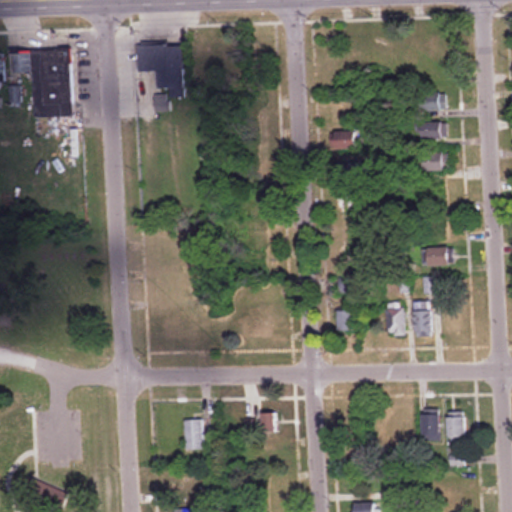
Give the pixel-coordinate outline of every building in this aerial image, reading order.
[(353,36),(353,61),(369,61),(369,36),(353,36)] [(141,72),(160,72),(160,90),(185,90),(185,46),(141,46),(141,72)] [(213,46),(197,46),(197,67),(213,67),(213,46)] [(34,74),(35,119),(74,118),(73,51),(15,52),(16,74),(34,74)] [(20,102),(20,88),(12,88),(12,102),(20,102)] [(424,111),(448,111),(448,94),(424,94),(424,111)] [(450,124),(424,124),(424,140),(450,140),(450,124)] [(359,150),(358,133),(337,133),(338,150),(359,150)] [(427,155),(427,172),(451,172),(451,155),(427,155)] [(363,214),(363,195),(341,195),(341,214),(363,214)] [(454,221),(432,221),(432,235),(454,235),(454,221)] [(249,232),(249,249),(270,249),(270,232),(249,232)] [(457,265),(455,249),(431,251),(432,268),(457,265)] [(439,278),(426,278),(426,295),(439,295),(439,278)] [(434,302),(417,302),(417,337),(434,337),(434,302)] [(407,337),(407,303),(388,303),(388,337),(407,337)] [(339,312),(339,332),(357,332),(357,312),(339,312)] [(270,319),(241,319),(241,336),(270,336),(270,319)] [(265,412),(265,432),(279,432),(279,412),(265,412)] [(426,414),(426,442),(443,442),(443,414),(426,414)] [(468,416),(450,416),(450,440),(468,440),(468,416)] [(187,420),(187,450),(204,450),(204,420),(187,420)] [(242,450),(256,450),(256,438),(242,438),(242,450)] [(280,447),(267,447),(267,466),(280,466),(280,447)] [(69,492),(30,477),(26,490),(64,505),(69,492)] [(261,482),(261,499),(283,499),(283,482),(261,482)] [(380,511),(380,501),(357,501),(357,511),(380,511)]
